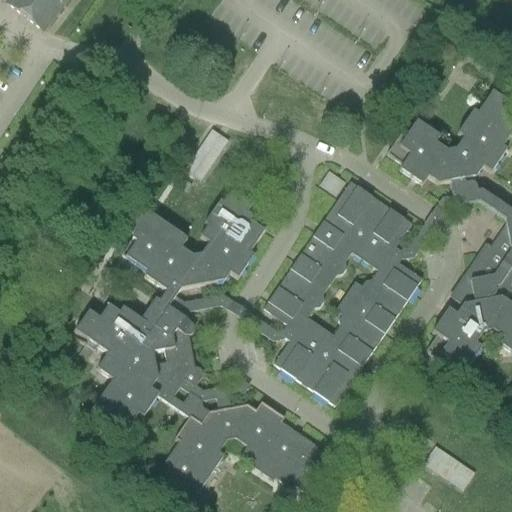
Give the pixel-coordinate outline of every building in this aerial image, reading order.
[(10,0),(6,6),(41,33),(66,0),(10,0)] [(459,183),(461,183),(474,181),(481,171),(489,176),(504,154),(506,156),(511,147),(511,142),(508,140),(511,133),(511,126),(511,125),(511,123),(511,103),(509,102),(504,99),(503,99),(493,92),(475,117),(471,114),(456,137),(461,141),(453,153),(445,155),(433,147),(437,141),(414,125),(404,140),(399,137),(385,158),(400,169),(397,173),(420,189),(426,181),(436,188),(448,185),(449,185),(448,182),(458,180),(459,183)] [(170,139),(185,149),(192,140),(177,129),(170,139)] [(181,172),(197,183),(224,144),(208,133),(181,172)] [(0,190),(14,169),(0,159),(0,190)] [(318,188),(334,199),(343,186),(327,175),(318,188)] [(449,185),(448,185),(450,200),(452,209),(477,205),(503,223),(504,227),(489,249),(486,246),(449,300),(461,308),(474,306),(475,309),(485,307),(484,304),(499,301),(509,308),(511,303),(511,215),(511,216),(479,194),(475,195),(474,190),(474,189),(473,189),(473,188),(472,187),(471,187),(471,186),(470,186),(469,186),(468,186),(462,187),(461,183),(459,183),(458,180),(448,182),(449,185)] [(281,334),(283,341),(288,345),(272,368),(333,410),(420,283),(396,268),(399,262),(398,255),(393,251),(409,228),(348,186),(262,312),(263,315),(285,329),(281,334)] [(194,371),(193,371),(187,339),(188,339),(190,338),(190,337),(191,336),(192,334),(192,333),(192,332),(192,330),(191,329),(190,328),(189,327),(174,317),(182,306),(174,300),(179,293),(222,285),(227,277),(236,282),(251,260),(247,257),(265,231),(245,217),(249,210),(229,196),(221,207),(218,204),(203,227),(205,230),(198,241),(207,247),(199,258),(191,260),(179,252),(185,243),(141,212),(126,233),(133,238),(127,247),(127,248),(120,258),(145,276),(142,280),(164,295),(157,305),(154,302),(139,324),(121,312),(117,317),(107,309),(97,322),(87,315),(70,339),(83,349),(87,344),(105,357),(95,373),(111,384),(88,416),(108,430),(115,419),(129,428),(136,417),(141,421),(156,400),(187,422),(173,442),(177,445),(162,467),(167,470),(152,492),(169,504),(176,493),(191,503),(222,458),(217,455),(225,443),(234,442),(245,450),(239,459),(249,466),(248,469),(271,485),(273,482),(284,489),(287,485),(308,500),(320,483),(316,481),(330,461),(296,438),(294,441),(288,437),(290,434),(279,426),(282,422),(259,406),(253,414),(245,409),(208,416),(201,411),(200,405),(188,397),(181,407),(172,400),(183,384),(193,391),(200,382),(200,381),(200,380),(201,379),(201,378),(200,377),(200,375),(199,374),(199,373),(198,372),(196,371),(194,371)] [(192,259),(201,246),(190,239),(181,252),(192,259)] [(481,336),(490,334),(501,342),(497,348),(511,358),(511,303),(509,308),(499,301),(484,304),(485,307),(475,309),(474,306),(461,308),(454,318),(446,313),(430,336),(435,339),(424,355),(445,369),(448,364),(464,375),(479,352),(473,348),(481,336)] [(462,493),(473,477),(433,450),(422,466),(462,493)]
